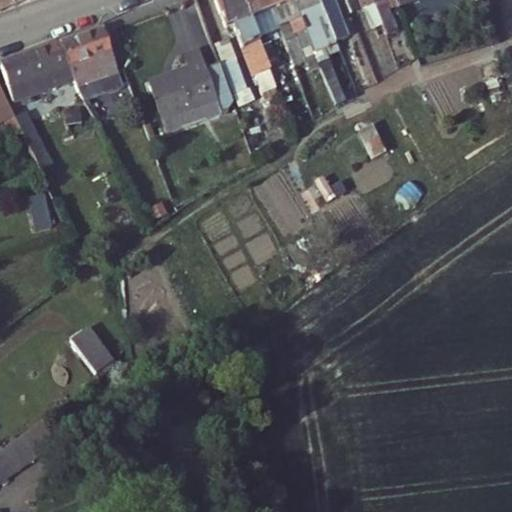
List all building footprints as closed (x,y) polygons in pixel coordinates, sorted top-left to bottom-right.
[(265,43),(260,30),(249,0),(221,0),(229,23),(236,21),(254,75),(257,74),(273,68),(272,64),(268,52),(265,43)] [(293,43),(277,0),(249,0),(260,30),(265,43),(268,52),(293,43)] [(327,76),(301,0),(277,0),(293,43),(294,45),(304,41),(314,69),(316,69),(319,79),(327,76)] [(332,19),(325,0),(301,0),(327,76),(340,115),(349,110),(330,53),(342,49),(332,19)] [(325,0),(332,19),(344,15),(339,0),(325,0)] [(380,13),(376,0),(362,0),(368,17),(373,15),(380,13)] [(376,0),(380,13),(387,33),(391,45),(402,42),(389,0),(376,0)] [(387,33),(380,13),(373,15),(380,36),(387,33)] [(121,57),(116,48),(110,29),(71,43),(79,69),(82,77),(85,76),(84,69),(121,57)] [(79,69),(71,43),(11,64),(15,72),(22,94),(73,75),(76,79),(82,77),(79,69)] [(240,91),(230,64),(217,67),(212,51),(196,56),(200,68),(162,81),(178,128),(207,117),(202,103),(225,95),(230,109),(236,107),(240,91)] [(495,56),(479,61),(485,81),(501,77),(495,56)] [(281,61),(272,64),(273,68),(279,83),(288,80),(281,61)] [(273,68),(257,74),(268,102),(284,96),(279,83),(273,68)] [(0,70),(0,121),(2,125),(12,120),(22,115),(14,97),(0,70)] [(202,103),(207,117),(230,109),(225,95),(202,103)] [(22,115),(12,120),(21,140),(31,135),(22,115)] [(384,154),(371,126),(357,133),(369,161),(384,154)] [(116,368),(88,329),(69,342),(99,381),(116,368)] [(58,414),(0,455),(0,469),(7,481),(72,434),(58,414)]
